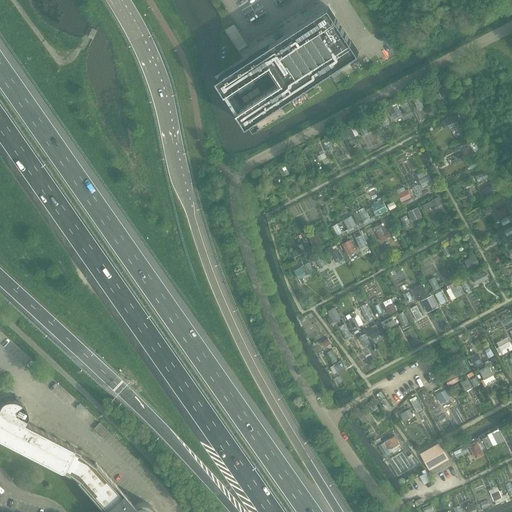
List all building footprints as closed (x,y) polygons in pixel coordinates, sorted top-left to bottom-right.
[(236,110),(246,126),(359,53),(329,6),(216,79),(225,92),(236,110)] [(233,25),(225,31),(239,52),(247,46),(233,25)] [(92,28),(88,37),(90,38),(93,39),(97,30),(92,28)] [(397,108),(387,113),(393,123),(402,118),(397,108)] [(358,128),(362,138),(375,132),(371,123),(358,128)] [(329,141),(323,144),(328,155),(334,152),(329,141)] [(284,163),(276,166),(281,177),(289,174),(284,163)] [(475,177),(478,182),(488,175),(486,171),(475,177)] [(428,175),(419,180),(425,191),(434,186),(428,175)] [(466,185),(456,190),(462,202),(472,197),(466,185)] [(476,195),(480,201),(489,196),(485,190),(476,195)] [(405,192),(398,196),(403,204),(410,201),(405,192)] [(371,207),(376,216),(387,210),(381,201),(371,207)] [(416,209),(406,214),(410,223),(421,217),(416,209)] [(495,212),(498,219),(505,215),(502,209),(495,212)] [(363,210),(358,212),(364,225),(370,222),(363,210)] [(351,218),(343,222),(347,231),(355,227),(351,218)] [(383,226),(374,231),(379,240),(388,235),(383,226)] [(362,237),(355,239),(358,249),(366,246),(362,237)] [(350,241),(342,245),(346,256),(355,252),(350,241)] [(338,250),(329,255),(335,266),(344,261),(338,250)] [(473,254),(462,260),(468,271),(479,265),(473,254)] [(320,257),(314,260),(320,270),(326,267),(320,257)] [(447,269),(439,273),(446,286),(454,281),(447,269)] [(434,277),(428,280),(433,293),(440,290),(434,277)] [(456,285),(447,290),(452,301),(462,295),(456,285)] [(364,304),(359,307),(368,322),(374,319),(364,304)] [(334,308),(327,312),(332,322),(340,318),(334,308)] [(403,311),(397,314),(403,325),(408,322),(403,311)] [(381,322),(384,329),(395,323),(392,317),(381,322)] [(403,334),(407,342),(416,337),(411,328),(403,334)] [(364,334),(358,337),(363,346),(369,342),(364,334)] [(496,349),(500,355),(511,348),(509,342),(496,349)] [(488,367),(478,372),(486,388),(495,384),(488,367)] [(444,391),(435,396),(439,403),(448,399),(444,391)] [(0,439),(69,474),(69,473),(71,474),(75,478),(77,479),(94,463),(81,453),(80,452),(81,451),(80,451),(26,423),(24,422),(22,421),(25,416),(25,415),(26,414),(26,413),(26,412),(26,411),(26,410),(26,409),(25,408),(25,407),(25,406),(24,405),(24,404),(23,404),(22,403),(21,402),(20,401),(20,400),(20,399),(19,398),(19,397),(18,397),(17,397),(16,397),(15,397),(15,398),(14,398),(13,398),(12,398),(11,397),(10,397),(9,397),(8,397),(7,398),(6,398),(5,398),(4,399),(3,399),(2,400),(1,400),(0,401),(0,439)] [(416,399),(411,402),(416,411),(421,408),(416,399)] [(399,415),(403,423),(413,417),(409,410),(399,415)] [(440,444),(421,455),(429,469),(448,458),(440,444)] [(77,479),(76,480),(104,511),(157,511),(156,511),(156,510),(156,509),(155,509),(155,508),(154,507),(154,506),(153,506),(152,505),(151,505),(151,504),(150,504),(149,503),(148,503),(147,503),(147,502),(146,502),(145,502),(144,502),(143,502),(142,502),(141,502),(140,502),(140,503),(139,503),(138,503),(137,503),(137,504),(136,504),(135,504),(135,505),(134,505),(133,504),(95,462),(94,463),(77,479)]
